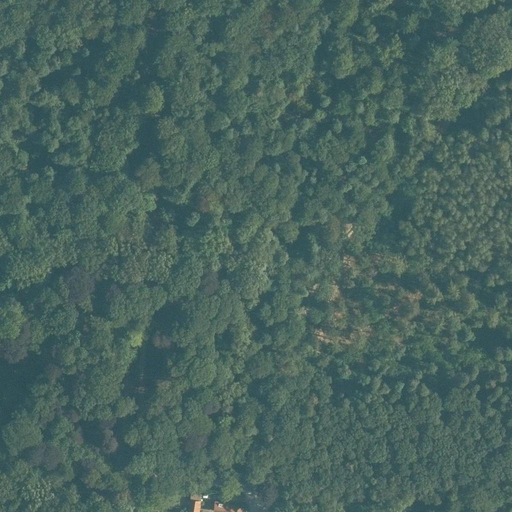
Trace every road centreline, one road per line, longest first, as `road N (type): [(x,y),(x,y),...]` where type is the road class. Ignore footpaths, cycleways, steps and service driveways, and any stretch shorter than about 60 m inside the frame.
road 1 (track): [(256,488),(317,273),(511,41)]
road 2 (unclassified): [(148,474),(175,0)]
road 3 (unclassified): [(511,495),(256,488),(148,474)]
road 4 (unclassified): [(148,474),(0,446)]
road 5 (track): [(140,0),(0,14)]
